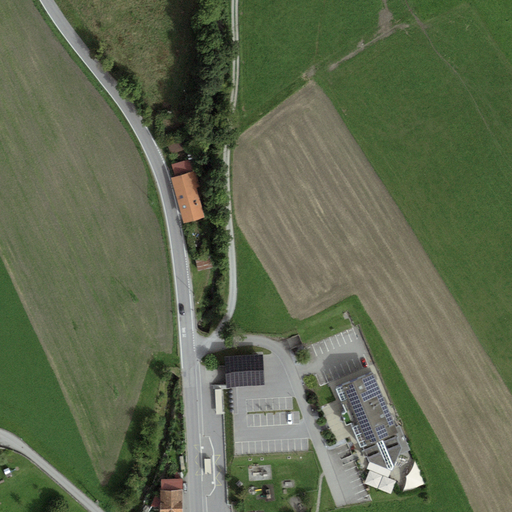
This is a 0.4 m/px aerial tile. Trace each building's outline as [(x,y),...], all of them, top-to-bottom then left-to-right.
[(183,136),(168,139),(171,154),(185,151),(183,136)] [(193,172),(173,176),(183,222),(203,218),(193,172)] [(207,250),(194,253),(197,271),(211,268),(207,250)] [(224,357),(226,387),(264,385),(262,355),(224,357)] [(358,446),(395,430),(370,372),(333,387),(343,410),(339,416),(343,425),(349,423),(358,446)] [(397,436),(364,450),(367,461),(372,463),(369,477),(371,485),(392,492),(398,474),(392,472),(402,450),(397,436)] [(181,511),(180,487),(158,487),(158,511),(181,511)]
